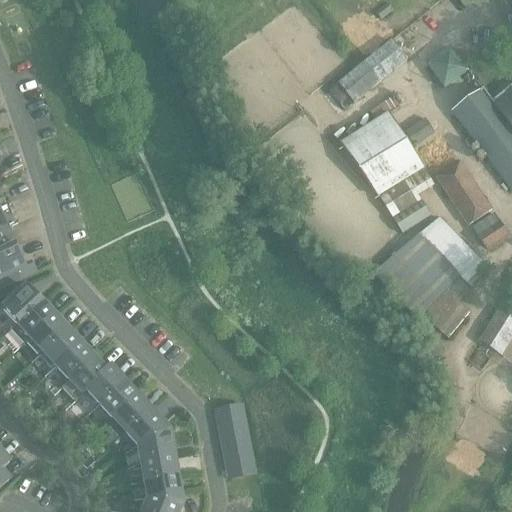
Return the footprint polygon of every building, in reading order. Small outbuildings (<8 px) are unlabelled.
[(354,106),(407,63),(391,43),(339,86),(330,93),(344,113),(354,105),(354,106)] [(453,49),(429,66),(445,89),(469,71),(453,49)] [(452,114),(511,193),(511,90),(511,89),(492,104),(484,92),(452,114)] [(393,99),(370,115),(375,123),(399,107),(393,99)] [(387,116),(341,146),(377,200),(424,172),(387,116)] [(425,121),(405,134),(414,148),(434,135),(425,121)] [(437,180),(468,228),(491,212),(460,163),(437,180)] [(430,182),(424,172),(377,200),(399,231),(427,212),(414,193),(430,182)] [(473,233),(489,253),(509,237),(499,224),(494,227),(488,221),(473,233)] [(377,274),(418,315),(475,264),(436,222),(377,274)] [(0,256),(16,249),(7,230),(0,233),(0,256)] [(16,249),(0,256),(0,289),(36,273),(32,265),(24,268),(16,249)] [(3,312),(17,326),(40,305),(27,290),(3,312)] [(30,341),(53,319),(40,305),(17,326),(11,332),(24,346),(30,341)] [(457,307),(437,331),(449,340),(469,316),(457,307)] [(480,342),(502,355),(511,338),(511,319),(499,312),(480,342)] [(30,341),(43,355),(66,333),(53,319),(30,341)] [(415,327),(423,336),(430,330),(423,321),(415,327)] [(66,333),(43,355),(56,369),(80,347),(66,333)] [(428,349),(433,360),(442,356),(437,345),(428,349)] [(69,383),(93,361),(80,347),(56,369),(58,371),(51,378),(61,389),(68,382),(69,383)] [(93,361),(69,383),(62,389),(75,403),(82,397),(83,397),(87,393),(106,375),(105,374),(93,361)] [(87,393),(100,407),(123,385),(110,370),(105,374),(106,375),(87,393)] [(123,385),(100,407),(113,421),(136,399),(123,385)] [(136,399),(113,421),(107,426),(120,440),(126,435),(149,413),(136,399)] [(244,408),(218,413),(231,479),(257,474),(244,408)] [(149,413),(126,435),(139,449),(162,427),(149,413)] [(139,449),(142,465),(173,460),(169,434),(162,427),(139,449)] [(0,453),(0,490),(5,486),(0,480),(0,472),(10,464),(0,453)] [(142,465),(145,484),(177,478),(173,460),(142,465)] [(180,497),(177,478),(145,484),(149,503),(180,497)] [(149,503),(144,511),(179,511),(182,506),(180,497),(149,503)]
